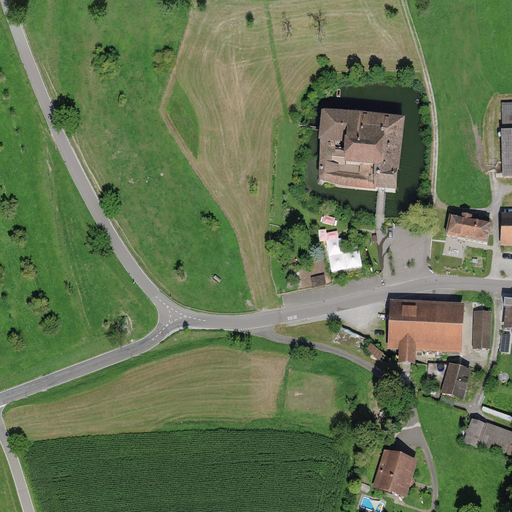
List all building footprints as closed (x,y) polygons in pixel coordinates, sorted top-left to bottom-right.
[(249,15),(248,3),(202,5),(203,17),(249,15)] [(511,180),(511,107),(502,108),(504,181),(511,180)] [(385,192),(394,193),(401,125),(325,117),(322,138),(321,183),(338,188),(378,191),(382,192),(385,192)] [(511,215),(502,215),(502,246),(511,246),(511,215)] [(448,236),(487,244),(490,227),(451,219),(448,236)] [(332,270),(364,267),(362,250),(346,252),(345,237),(329,238),(332,270)] [(313,289),(327,286),(324,276),(311,279),(313,289)] [(416,348),(458,351),(461,306),(390,301),(387,349),(400,349),(399,364),(415,365),(416,348)] [(493,314),(474,313),(472,352),(491,353),(493,314)] [(511,337),(511,336),(503,335),(501,354),(510,355),(511,337)] [(472,373),(449,366),(441,394),(464,401),(472,373)] [(485,424),(471,419),(463,442),(478,448),(480,443),(511,455),(511,432),(486,423),(485,424)] [(407,499),(418,464),(385,454),(374,489),(407,499)]
